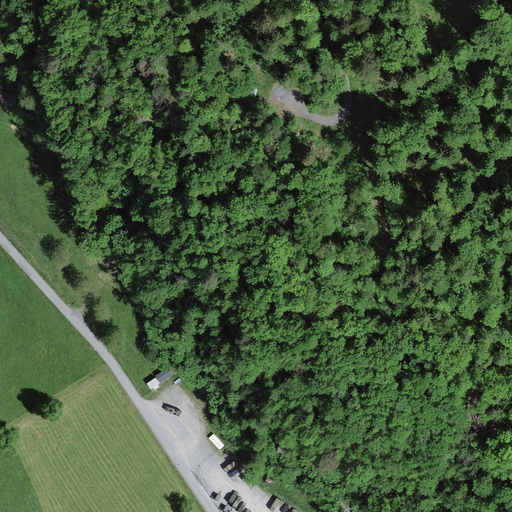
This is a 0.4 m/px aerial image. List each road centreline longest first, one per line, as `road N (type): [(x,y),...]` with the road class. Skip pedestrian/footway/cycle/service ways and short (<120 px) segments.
road 1 (unclassified): [(213,511),(110,360),(0,237)]
road 2 (track): [(314,0),(342,77),(342,109),(318,116),(286,97)]
